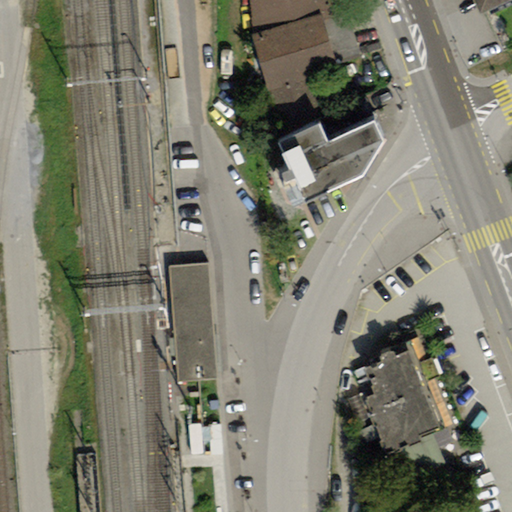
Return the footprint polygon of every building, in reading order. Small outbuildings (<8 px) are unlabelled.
[(337,0),(248,0),(250,35),(279,131),(349,110),(323,20),(341,13),(337,0)] [(472,0),(478,12),(505,0),(472,0)] [(179,99),(169,100),(171,131),(182,130),(179,99)] [(319,123),(277,143),(290,170),(281,175),(285,184),(294,178),(306,204),(362,178),(383,143),(374,122),(327,142),(319,123)] [(180,382),(218,379),(209,268),(171,271),(180,382)] [(442,420),(410,340),(404,342),(407,351),(395,356),(393,352),(390,350),(381,354),(379,358),(381,363),(363,370),(374,395),(364,399),(385,456),(422,443),(417,436),(440,427),(438,422),(442,420)]
